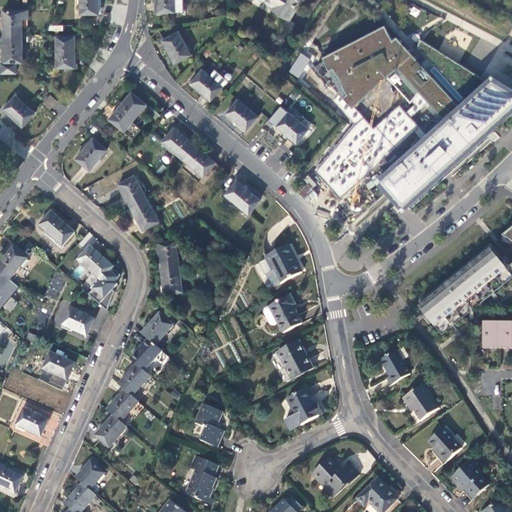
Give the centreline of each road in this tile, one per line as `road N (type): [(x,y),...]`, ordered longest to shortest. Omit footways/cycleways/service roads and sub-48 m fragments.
road 1 (residential): [(33,165),(129,249),(140,277),(37,511)]
road 2 (residential): [(121,46),(299,206),(331,288)]
road 3 (residential): [(502,172),(379,272),(331,288)]
road 4 (residential): [(33,165),(121,46)]
road 5 (residential): [(331,288),(356,418)]
road 6 (residential): [(356,418),(446,511)]
